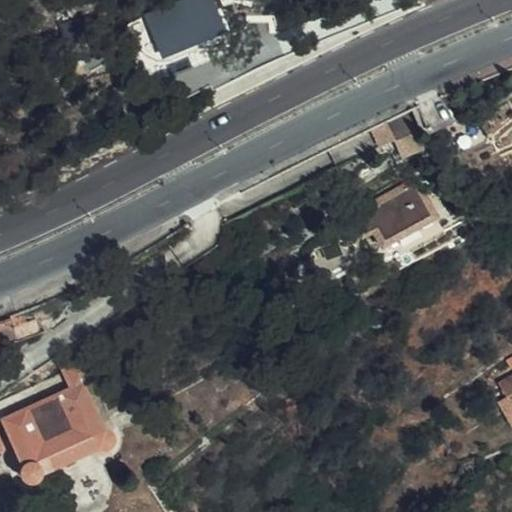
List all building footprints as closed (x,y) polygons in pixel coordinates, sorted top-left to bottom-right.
[(169,60),(224,40),(210,0),(190,0),(124,23),(141,53),(156,63),(169,60)] [(230,55),(224,40),(169,60),(176,76),(230,55)] [(454,120),(445,99),(431,105),(416,111),(429,131),(454,120)] [(412,121),(407,123),(387,132),(393,148),(418,137),(412,121)] [(379,232),(437,204),(426,181),(436,176),(431,165),(413,174),(415,177),(409,181),(406,176),(383,187),(385,191),(355,205),(362,222),(371,217),(379,232)] [(96,379),(92,365),(86,356),(63,365),(73,389),(3,421),(25,468),(23,476),(28,482),(32,483),(38,482),(43,477),(44,471),(101,448),(104,449),(110,448),(114,442),(114,436),(113,432),(104,428),(84,384),(96,379)] [(504,387),(511,382),(511,373),(500,381),(504,387)]
